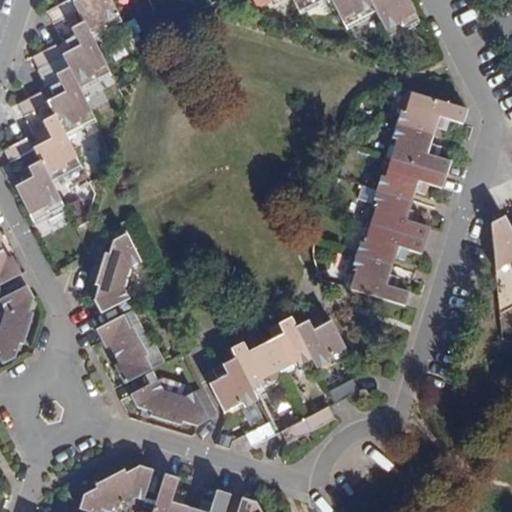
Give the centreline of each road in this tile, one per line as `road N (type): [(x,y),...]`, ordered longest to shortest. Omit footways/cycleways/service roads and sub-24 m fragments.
road 1 (residential): [(45,410),(316,487),(328,452),(353,434),(393,427),(484,119),(423,0)]
road 2 (residential): [(0,202),(66,335),(45,410)]
